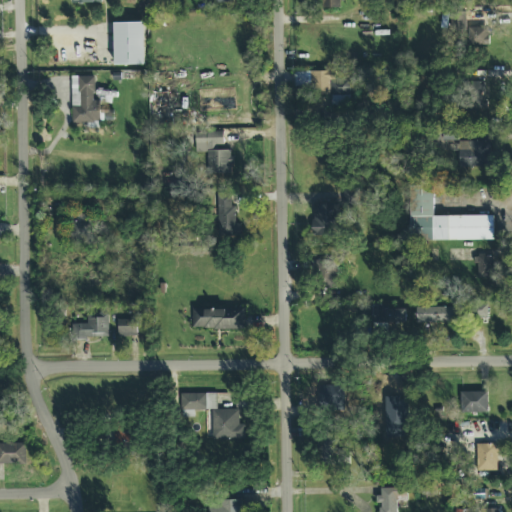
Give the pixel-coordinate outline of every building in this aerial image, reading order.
[(340,9),(340,0),(321,0),(321,9),(340,9)] [(145,65),(144,23),(113,24),(114,66),(145,65)] [(488,28),(469,28),(469,47),(488,47),(488,28)] [(94,77),(71,78),(72,123),(105,123),(105,111),(100,111),(100,101),(94,102),(94,77)] [(485,82),(466,83),(466,107),(486,106),(485,82)] [(207,150),(208,175),(232,174),(231,150),(222,151),(221,139),(211,139),(211,150),(207,150)] [(459,168),(490,167),(490,142),(458,142),(459,168)] [(493,216),(434,217),(433,187),(409,187),(410,242),(494,241),(493,216)] [(356,191),(343,192),(343,205),(356,204),(356,191)] [(218,237),(241,237),(241,224),(233,224),(234,195),(218,195),(218,237)] [(312,205),(313,237),(340,236),(338,204),(312,205)] [(90,245),(91,211),(70,210),(69,245),(90,245)] [(495,256),(476,256),(477,279),(496,278),(495,256)] [(474,303),(473,318),(487,319),(487,304),(474,303)] [(191,329),(245,330),(246,310),(192,308),(191,329)] [(406,308),(372,308),(372,325),(406,325),(406,308)] [(453,308),(417,308),(417,324),(454,324),(453,308)] [(108,339),(108,312),(86,313),(87,324),(71,325),(71,340),(108,339)] [(118,338),(137,338),(137,320),(117,320),(118,338)] [(488,414),(487,392),(460,393),(461,414),(488,414)] [(217,394),(181,394),(182,411),(211,411),(212,440),(245,440),(244,425),(239,425),(238,410),(218,410),(217,394)] [(0,465),(26,465),(25,444),(0,444),(0,465)] [(497,471),(496,445),(476,445),(476,471),(497,471)] [(396,511),(397,501),(406,501),(406,489),(381,489),(380,498),(379,498),(378,511),(396,511)] [(220,511),(244,511),(244,500),(220,501),(220,511)]
